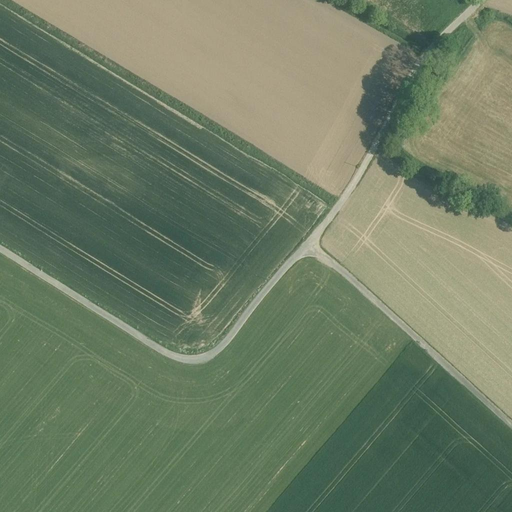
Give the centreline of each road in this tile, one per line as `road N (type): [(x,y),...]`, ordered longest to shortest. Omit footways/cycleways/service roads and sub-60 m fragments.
road 1 (track): [(310,242),(221,345),(189,357),(0,246)]
road 2 (track): [(480,0),(430,47),(368,161),(310,242)]
road 3 (track): [(511,421),(310,242)]
